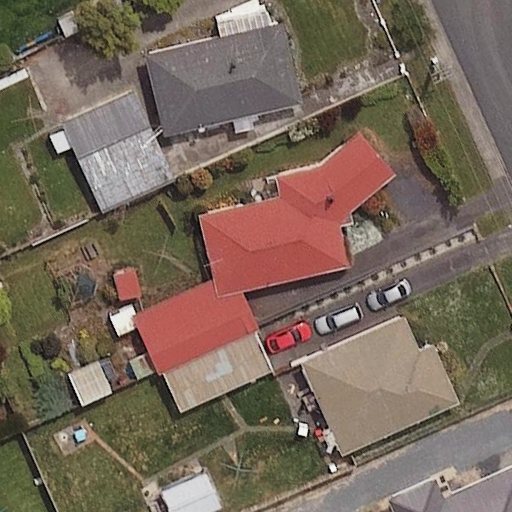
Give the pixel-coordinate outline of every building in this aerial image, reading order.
[(142,40),(162,122),(229,106),(233,121),(253,116),(250,101),(298,89),(278,8),(268,10),(265,0),(262,0),(215,12),(217,21),(142,40)] [(173,171),(132,77),(44,115),(57,144),(73,137),(102,202),(173,171)] [(254,318),(258,316),(240,277),(348,255),(339,212),(351,209),(348,198),(394,159),(357,117),(314,154),(274,163),(277,181),(196,197),(210,264),(131,300),(160,362),(254,318)] [(417,337),(402,303),(300,348),(341,440),(456,389),(430,331),(417,337)] [(254,318),(160,362),(180,405),(275,362),(254,318)] [(398,511),(511,511),(511,451),(451,478),(444,460),(387,485),(398,511)] [(185,511),(218,500),(205,465),(161,481),(172,511),(185,511)] [(346,511),(358,506),(339,467),(258,506),(260,511),(346,511)]
